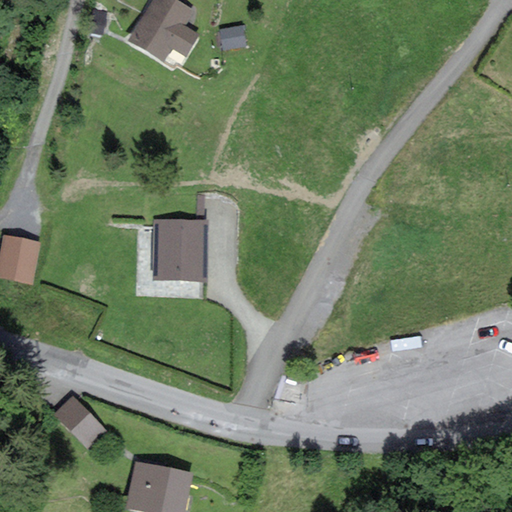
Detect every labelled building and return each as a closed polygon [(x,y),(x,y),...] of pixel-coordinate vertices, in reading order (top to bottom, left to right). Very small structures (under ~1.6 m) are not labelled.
[(191,6),(180,0),(150,0),(128,38),(162,58),(171,42),(184,49),(196,29),(182,21),(191,6)] [(203,225),(155,224),(155,278),(203,278),(203,225)] [(39,241),(3,236),(0,262),(0,276),(35,281),(39,241)] [(102,432),(72,396),(55,410),(84,446),(102,432)] [(180,511),(189,474),(136,462),(126,507),(151,511),(180,511)]
